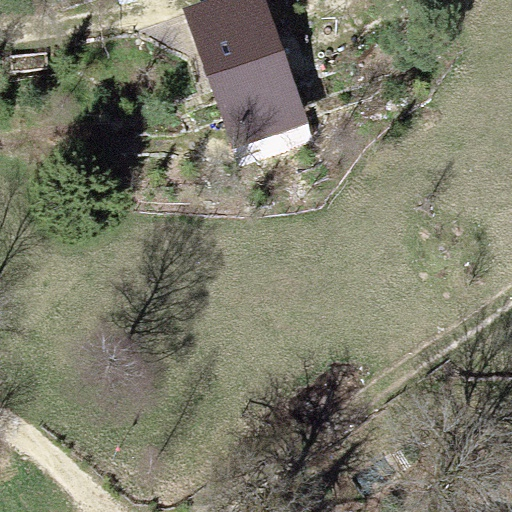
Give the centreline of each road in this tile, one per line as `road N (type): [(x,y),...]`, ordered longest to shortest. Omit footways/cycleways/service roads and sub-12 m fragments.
road 1 (track): [(511,289),(341,409),(241,511)]
road 2 (track): [(0,35),(152,0)]
road 3 (track): [(97,511),(0,423)]
